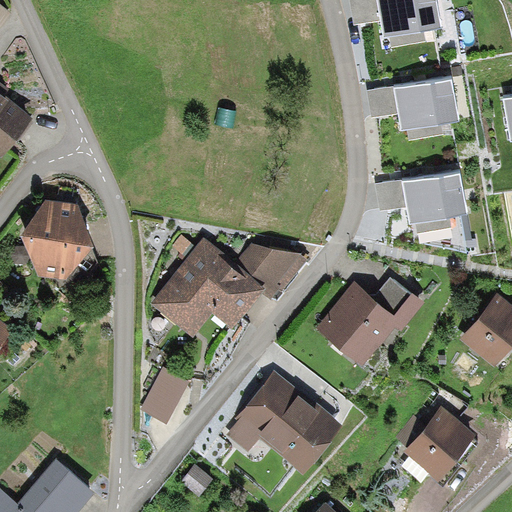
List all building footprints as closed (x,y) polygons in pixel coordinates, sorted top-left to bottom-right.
[(440,26),(436,0),(349,0),(354,24),(380,21),(382,34),(440,26)] [(0,25),(10,13),(0,5),(0,25)] [(28,112),(32,107),(8,90),(12,84),(0,75),(0,148),(1,149),(14,133),(20,137),(34,117),(28,112)] [(458,119),(452,77),(424,81),(368,89),(372,115),(399,112),(401,127),(458,119)] [(466,212),(460,171),(433,175),(378,183),(382,209),(409,205),(411,220),(466,212)] [(46,193),(22,221),(40,267),(66,270),(94,228),(77,196),(46,193)] [(283,287),(309,254),(301,248),(251,237),(236,256),(204,231),(151,299),(193,332),(213,306),(234,321),(261,286),(273,295),(281,285),(283,287)] [(376,291),(394,305),(409,286),(391,272),(376,291)] [(356,275),(319,320),(365,356),(394,319),(402,325),(427,294),(412,282),(409,286),(394,305),(376,291),(356,275)] [(511,298),(497,286),(461,333),(494,358),(505,343),(511,348),(511,298)] [(0,315),(0,336),(3,339),(13,326),(0,315)] [(164,363),(143,404),(167,416),(188,376),(164,363)] [(341,417),(275,365),(236,415),(239,418),(230,430),(249,445),(259,432),(303,466),(341,417)] [(442,397),(405,445),(438,470),(475,423),(442,397)] [(69,511),(94,484),(57,453),(18,498),(3,485),(0,488),(0,511),(69,511)] [(192,471),(182,483),(198,497),(208,484),(192,471)] [(312,511),(343,511),(326,496),(312,511)]
